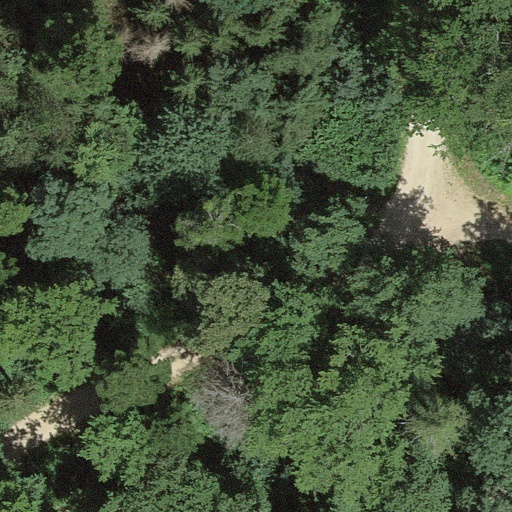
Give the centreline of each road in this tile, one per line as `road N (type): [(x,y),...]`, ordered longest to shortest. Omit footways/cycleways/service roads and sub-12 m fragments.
road 1 (track): [(0,455),(59,411),(319,271),(366,226)]
road 2 (track): [(385,191),(425,86),(429,0)]
road 3 (track): [(188,188),(0,160)]
road 4 (track): [(366,226),(188,188)]
road 5 (track): [(511,179),(385,191)]
